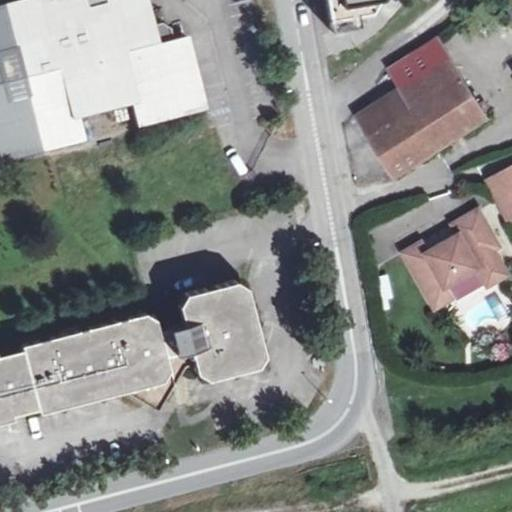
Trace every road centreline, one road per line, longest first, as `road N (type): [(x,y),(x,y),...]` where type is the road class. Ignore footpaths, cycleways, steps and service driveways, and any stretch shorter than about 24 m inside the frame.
road 1 (tertiary): [(69,511),(289,452),(324,438),(353,413),(360,383),(353,333),(292,0)]
road 2 (unknown): [(329,213),(511,155)]
road 3 (track): [(335,511),(511,470)]
road 4 (unknown): [(308,95),(448,0)]
road 5 (track): [(376,439),(511,404)]
